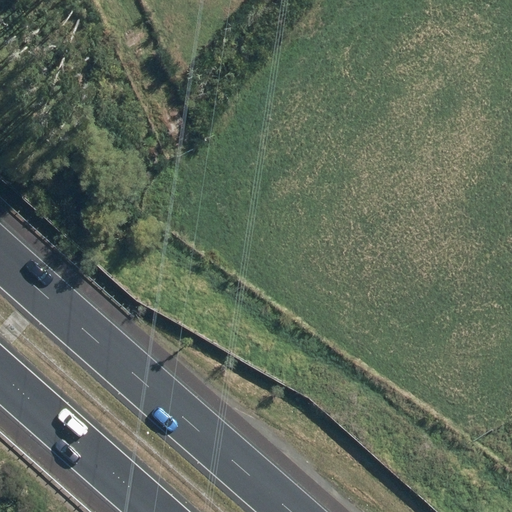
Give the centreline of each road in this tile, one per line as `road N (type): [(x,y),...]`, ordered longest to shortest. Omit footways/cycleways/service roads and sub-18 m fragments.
road 1 (motorway): [(0,276),(264,511)]
road 2 (motorway): [(167,511),(0,359)]
